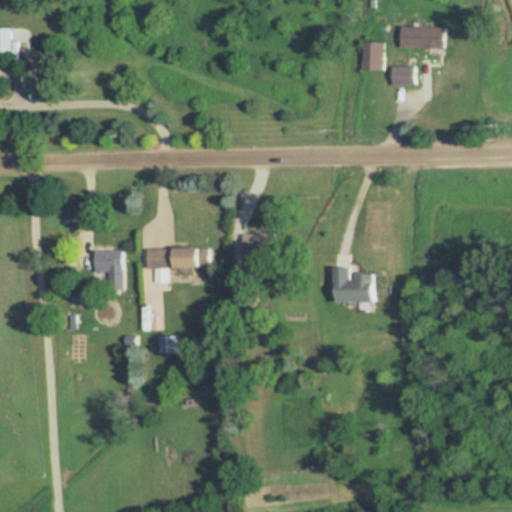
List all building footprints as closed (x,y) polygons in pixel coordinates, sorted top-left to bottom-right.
[(402,26),(402,47),(446,47),(446,26),(402,26)] [(363,42),(363,70),(386,70),(386,42),(363,42)] [(418,66),(392,66),(392,84),(418,84),(418,66)] [(276,253),(276,233),(244,233),(244,253),(276,253)] [(96,251),(96,272),(109,272),(109,287),(125,287),(125,251),(96,251)] [(334,301),(376,301),(376,273),(353,273),(353,267),(334,267),(334,301)] [(178,336),(159,336),(159,353),(178,353),(178,336)]
